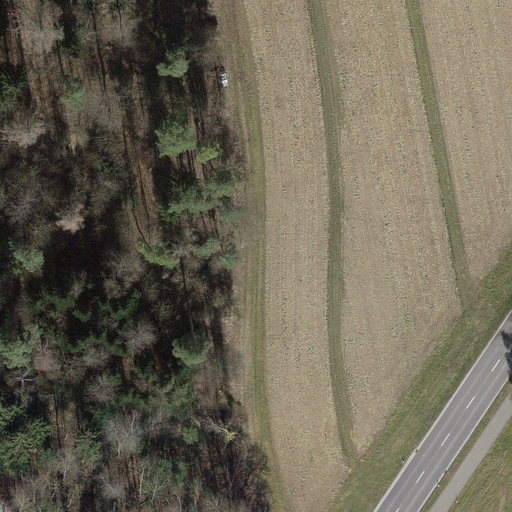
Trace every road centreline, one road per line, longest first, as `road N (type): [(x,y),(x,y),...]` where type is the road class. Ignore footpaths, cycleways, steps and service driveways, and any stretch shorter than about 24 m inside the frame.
road 1 (track): [(275,511),(259,368),(259,185),(230,0)]
road 2 (secondary): [(511,346),(401,511)]
